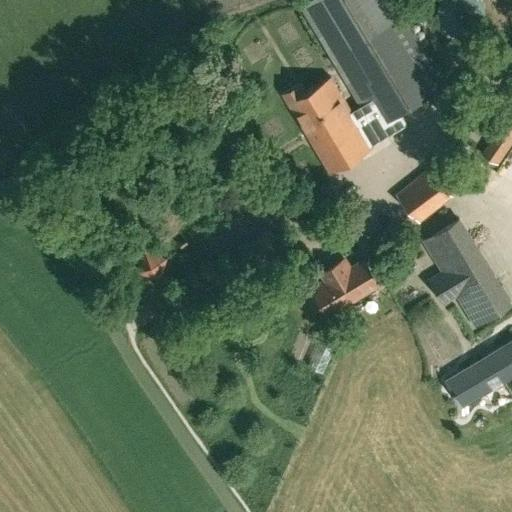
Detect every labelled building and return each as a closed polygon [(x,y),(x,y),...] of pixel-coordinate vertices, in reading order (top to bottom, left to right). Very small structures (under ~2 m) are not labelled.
[(308,90),(288,102),(329,170),(372,145),(372,144),(365,132),(375,126),(382,138),(412,120),(405,108),(446,83),(395,0),(318,0),(304,9),(362,104),(365,109),(355,115),(352,110),(331,76),(308,90)] [(179,93),(191,106),(209,89),(198,76),(179,93)] [(419,223),(453,196),(429,166),(396,192),(419,223)] [(447,261),(433,269),(447,292),(460,284),(478,316),(511,296),(511,292),(464,209),(429,230),(447,261)] [(321,271),(324,277),(327,281),(313,290),(328,314),(379,283),(364,259),(350,267),(344,257),(321,271)] [(462,406),(492,387),(485,376),(495,370),(503,381),(511,375),(511,337),(445,378),(462,406)]
